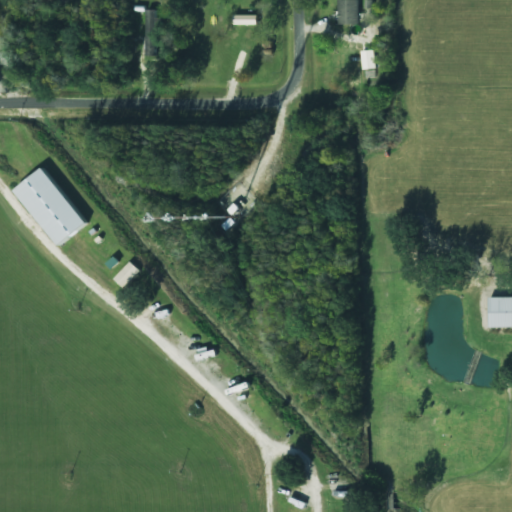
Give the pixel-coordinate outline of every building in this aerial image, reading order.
[(336,0),(336,25),(356,25),(355,0),(336,0)] [(146,11),(146,57),(159,57),(159,11),(146,11)] [(230,25),(255,26),(256,16),(231,15),(230,25)] [(374,69),(372,50),(358,52),(360,71),(374,69)] [(93,222),(49,167),(18,191),(63,247),(93,222)] [(494,328),(511,327),(511,297),(494,297),(494,328)]
